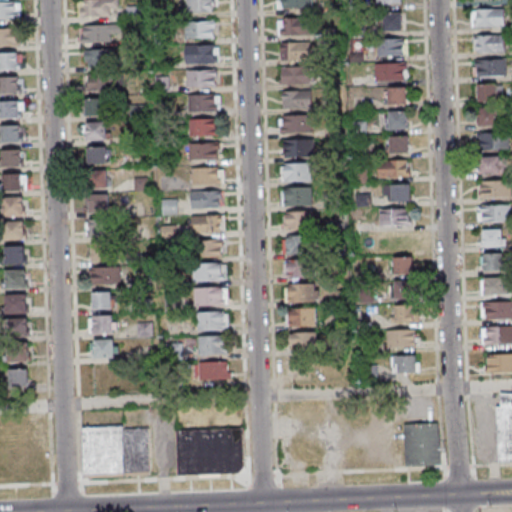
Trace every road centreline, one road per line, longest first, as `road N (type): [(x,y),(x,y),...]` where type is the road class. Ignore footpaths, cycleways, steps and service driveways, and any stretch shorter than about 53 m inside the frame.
road 1 (residential): [(465,511),(442,0)]
road 2 (residential): [(72,511),(52,0)]
road 3 (residential): [(269,511),(249,0)]
road 4 (tertiary): [(511,493),(38,511)]
